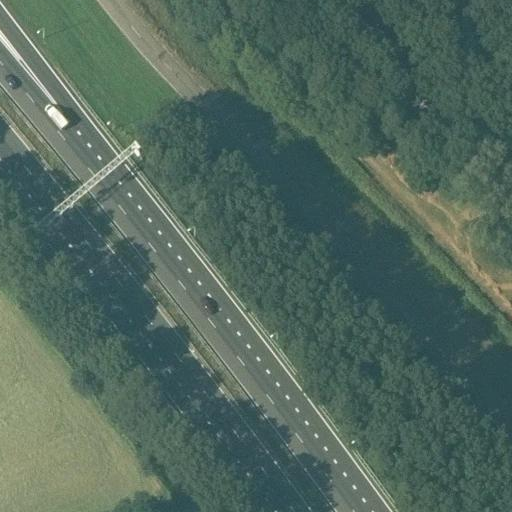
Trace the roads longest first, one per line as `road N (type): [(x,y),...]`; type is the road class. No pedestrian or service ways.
road 1 (motorway): [(352,511),(54,127)]
road 2 (motorway): [(0,138),(292,511)]
